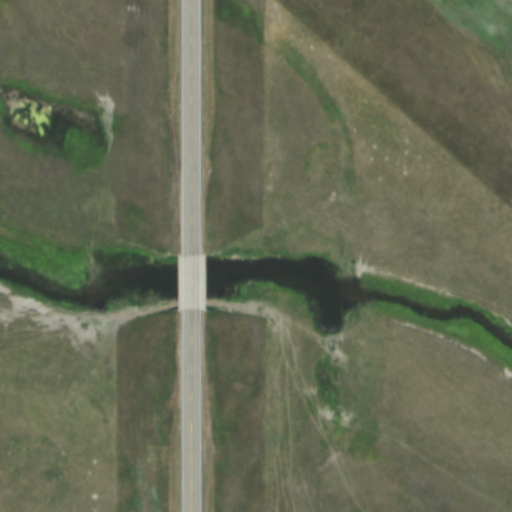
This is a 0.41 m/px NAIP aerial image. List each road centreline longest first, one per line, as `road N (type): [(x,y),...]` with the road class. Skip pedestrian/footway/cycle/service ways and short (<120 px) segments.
road 1 (secondary): [(184,253),(187,0)]
road 2 (secondary): [(185,511),(184,307)]
